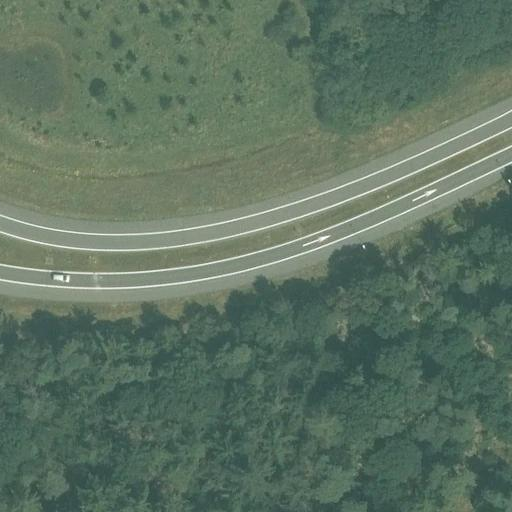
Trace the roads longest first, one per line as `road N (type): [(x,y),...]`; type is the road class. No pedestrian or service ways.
road 1 (motorway): [(0,277),(99,285),(190,280),(359,227),(511,155)]
road 2 (motorway): [(511,119),(309,206),(199,234),(98,241),(0,223)]
